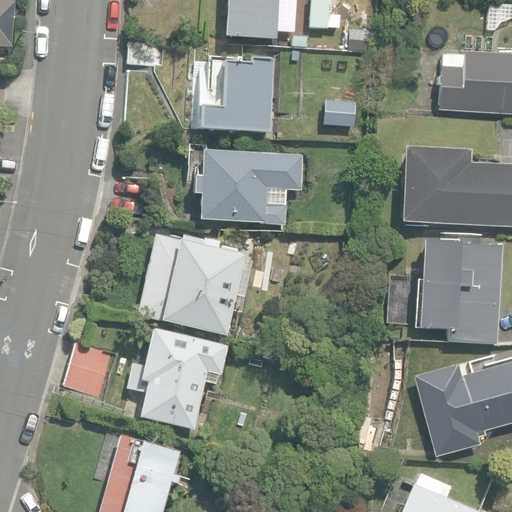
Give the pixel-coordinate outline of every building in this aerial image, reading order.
[(0,0),(0,47),(10,48),(14,0),(0,0)] [(224,0),(223,38),(274,40),(275,0),(224,0)] [(328,0),(307,0),(307,31),(327,31),(328,0)] [(374,52),(375,33),(360,32),(359,51),(374,52)] [(379,71),(390,72),(397,42),(381,39),(379,71)] [(127,65),(162,66),(163,44),(128,43),(127,65)] [(437,111),(511,114),(511,56),(461,54),(461,55),(440,54),(437,111)] [(195,129),(268,133),(272,59),(248,57),(247,64),(239,63),(240,58),(206,57),(206,64),(194,63),(193,75),(198,76),(195,129)] [(399,222),(511,227),(511,165),(467,164),(468,150),(402,147),(399,222)] [(197,221),(282,225),(283,206),(264,205),(264,190),(299,192),(300,154),(201,149),(199,172),(191,172),(190,195),(198,195),(197,221)] [(117,218),(154,221),(156,204),(119,201),(117,218)] [(329,288),(337,235),(327,233),(318,286),(329,288)] [(446,342),(494,344),(499,246),(480,246),(480,235),(439,233),(439,241),(420,240),(416,328),(446,329),(446,342)] [(265,264),(286,269),(292,244),(271,239),(265,264)] [(160,321),(225,335),(233,294),(244,296),(250,262),(241,260),(243,255),(216,249),(217,243),(201,240),(200,245),(177,240),(169,281),(160,321)] [(137,416),(192,429),(203,382),(214,384),(217,374),(220,375),(226,347),(150,329),(141,369),(133,367),(129,386),(143,389),(137,416)] [(75,342),(61,387),(101,399),(114,353),(75,342)] [(411,377),(433,457),(478,444),(476,437),(482,435),(481,432),(511,423),(511,360),(459,376),(455,364),(411,377)] [(96,511),(158,511),(167,483),(174,485),(176,475),(170,474),(176,452),(119,435),(96,511)] [(397,511),(473,511),(444,499),(449,487),(444,485),(444,483),(418,472),(412,485),(409,484),(397,511)]
